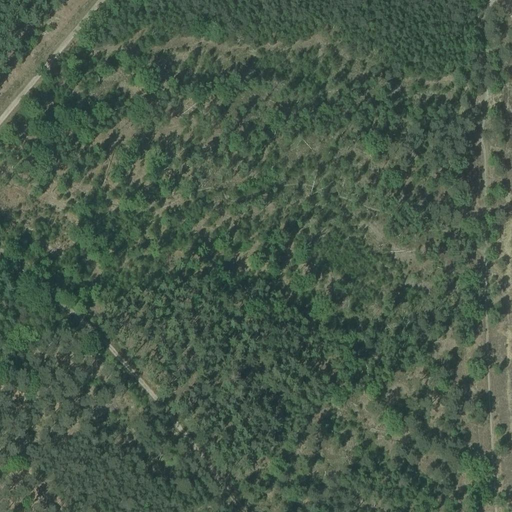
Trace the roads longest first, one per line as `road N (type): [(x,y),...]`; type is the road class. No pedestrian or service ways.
road 1 (track): [(44,288),(126,366),(230,494)]
road 2 (track): [(486,0),(486,260)]
road 3 (track): [(486,260),(495,511)]
road 4 (track): [(102,0),(0,122)]
